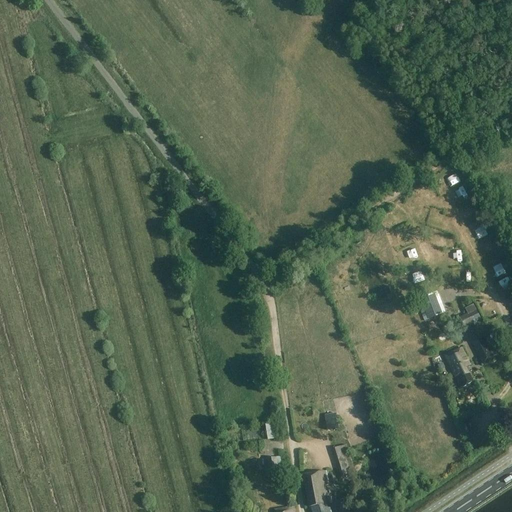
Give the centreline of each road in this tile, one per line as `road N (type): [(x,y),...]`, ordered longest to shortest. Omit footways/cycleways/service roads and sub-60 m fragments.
road 1 (unclassified): [(260,281),(47,0)]
road 2 (track): [(476,138),(260,281)]
road 3 (track): [(304,511),(275,326),(260,281)]
road 4 (track): [(476,138),(427,0)]
